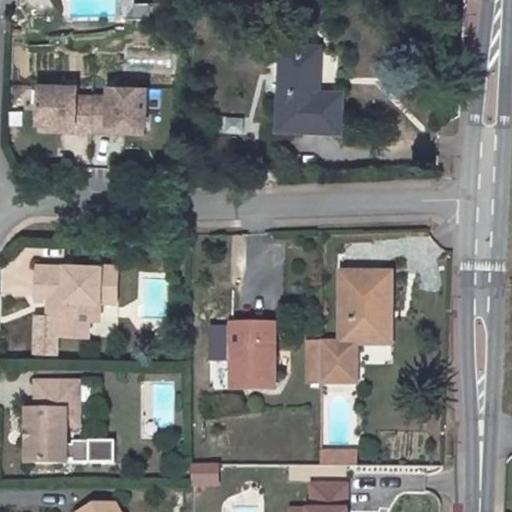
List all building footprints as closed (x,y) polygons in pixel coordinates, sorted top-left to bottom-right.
[(280,126),(341,130),(342,94),(318,93),(320,46),(282,45),(280,126)] [(73,124),(73,131),(90,132),(91,98),(75,97),(75,86),(38,86),(37,123),(73,124)] [(91,98),(90,132),(107,132),(107,125),(144,126),(145,89),(107,87),(107,98),(91,98)] [(73,124),(37,123),(37,130),(73,131),(73,124)] [(144,126),(107,125),(107,132),(144,134),(144,126)] [(118,262),(33,261),(33,299),(59,300),(59,336),(90,337),(90,300),(117,300),(118,262)] [(392,280),(340,280),(339,350),(382,350),(382,317),(390,317),(392,280)] [(273,394),(273,331),(228,331),(226,394),(273,394)] [(29,414),(28,469),(65,469),(65,415),(80,415),(80,386),(36,385),(36,414),(29,414)] [(108,463),(108,440),(70,439),(70,462),(108,463)] [(379,460),(344,459),(344,472),(379,472),(379,460)] [(345,511),(346,493),(311,492),(310,511),(345,511)] [(121,511),(110,496),(87,511),(121,511)]
